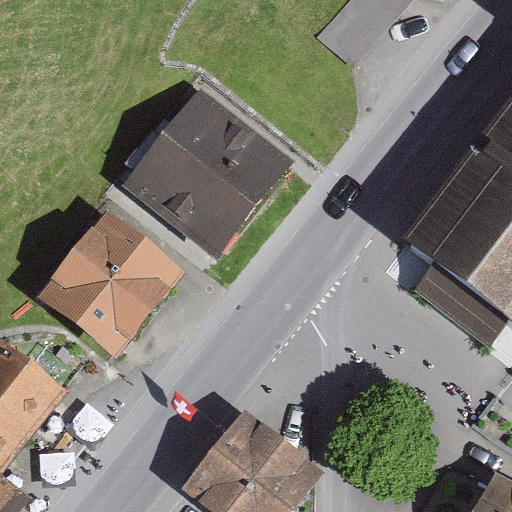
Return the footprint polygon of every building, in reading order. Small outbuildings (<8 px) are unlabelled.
[(351,0),(314,39),(348,71),(415,0),(351,0)] [(193,104),(120,202),(219,276),(292,177),(193,104)] [(511,127),(402,277),(511,357),(511,127)] [(112,237),(38,328),(107,383),(181,293),(112,237)] [(0,357),(0,511),(13,511),(0,501),(0,486),(64,409),(54,402),(0,357)] [(247,426),(180,506),(186,511),(314,511),(330,494),(247,426)] [(511,511),(511,502),(493,494),(484,511),(511,511)]
